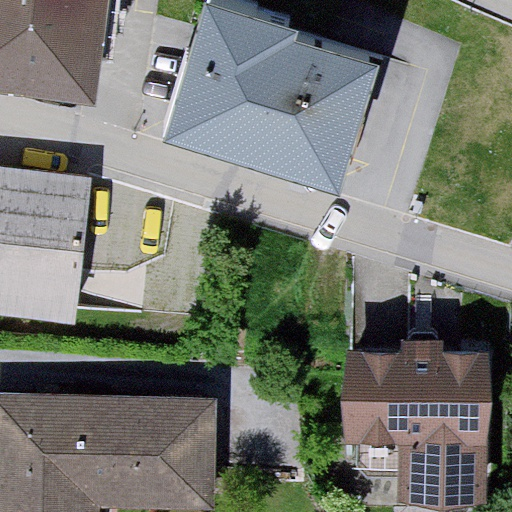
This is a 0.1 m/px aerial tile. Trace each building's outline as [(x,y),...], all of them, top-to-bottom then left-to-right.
[(86,0),(0,0),(0,76),(77,85),(86,0)] [(362,58),(193,0),(154,114),(323,171),(362,58)] [(72,190),(0,179),(0,304),(54,313),(72,190)] [(489,343),(346,342),(346,435),(398,435),(398,498),(488,499),(489,343)] [(205,399),(0,396),(0,511),(90,511),(91,496),(204,497),(205,399)]
